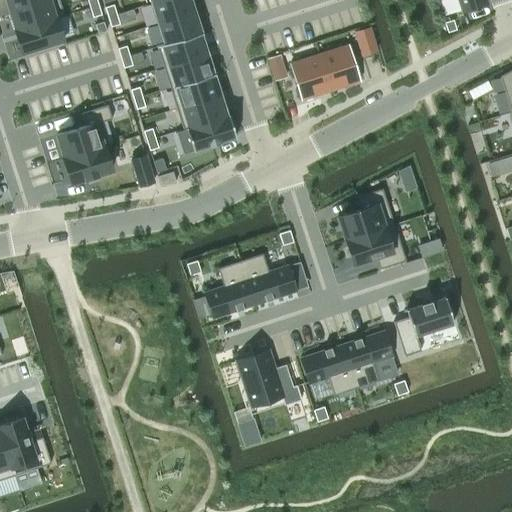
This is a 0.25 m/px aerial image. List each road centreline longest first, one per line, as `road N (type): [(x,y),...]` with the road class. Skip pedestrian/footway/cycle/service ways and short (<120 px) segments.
road 1 (track): [(55,235),(136,511)]
road 2 (residential): [(287,158),(511,42)]
road 3 (residential): [(36,238),(186,208),(267,168)]
road 4 (residential): [(220,0),(267,168)]
road 5 (residential): [(287,158),(326,302)]
road 6 (residential): [(36,238),(0,120)]
